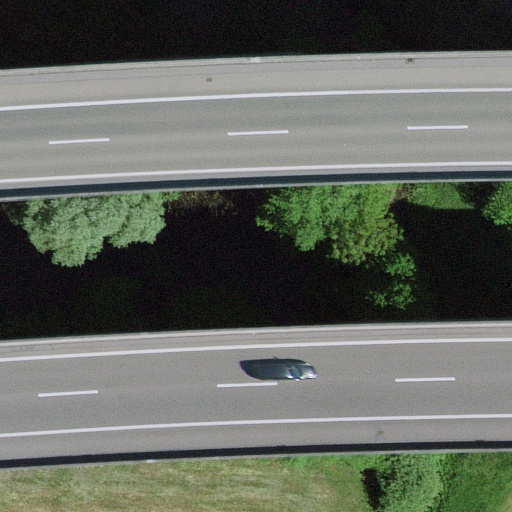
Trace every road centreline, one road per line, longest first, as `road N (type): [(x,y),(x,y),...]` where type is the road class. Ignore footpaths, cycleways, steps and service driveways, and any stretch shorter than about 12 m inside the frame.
road 1 (motorway): [(0,400),(511,380)]
road 2 (motorway): [(511,123),(0,142)]
